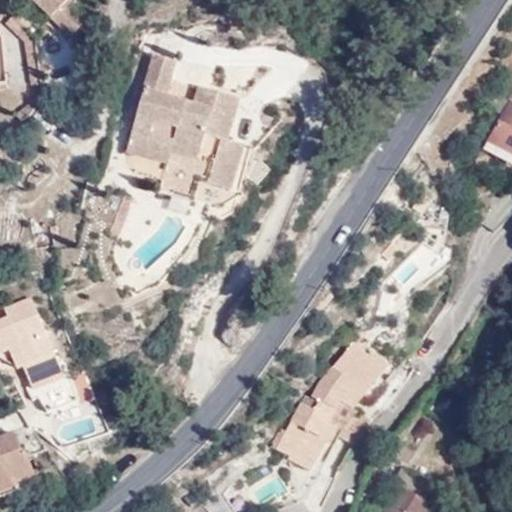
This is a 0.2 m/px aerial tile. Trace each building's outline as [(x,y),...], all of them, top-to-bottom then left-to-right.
[(38,0),(55,16),(70,0),(38,0)] [(70,0),(55,16),(74,35),(89,19),(70,0)] [(156,56),(133,133),(175,146),(170,160),(170,161),(168,170),(203,181),(231,190),(244,146),(228,141),(241,100),(200,87),(193,107),(168,99),(179,63),(156,56)] [(511,101),(485,146),(511,161),(511,101)] [(170,160),(175,146),(133,133),(128,148),(170,161),(170,160)] [(196,203),(203,181),(168,170),(161,192),(196,203)] [(114,192),(104,218),(122,225),(132,199),(114,192)] [(122,225),(104,218),(101,226),(119,233),(122,225)] [(48,414),(79,400),(81,399),(72,379),(70,379),(66,381),(31,300),(7,310),(9,318),(0,321),(0,354),(11,350),(20,368),(34,401),(41,397),(48,414)] [(342,402),(353,408),(389,366),(372,353),(368,356),(354,346),(312,396),(318,405),(314,411),(300,406),(285,434),(279,432),(271,450),(289,458),(289,463),(309,472),(336,427),(329,422),(342,402)] [(79,381),(87,401),(97,397),(86,373),(77,376),(79,381)] [(72,379),(81,399),(79,400),(81,404),(87,401),(79,381),(77,376),(72,379)] [(342,431),(357,415),(360,412),(353,408),(342,402),(329,422),(336,427),(342,431)] [(364,431),(372,425),(357,415),(342,431),(357,443),(364,431)] [(320,477),(342,431),(336,427),(309,472),(320,477)] [(0,493),(20,485),(18,481),(35,474),(28,456),(23,457),(13,433),(0,438),(0,493)] [(436,508),(444,496),(398,468),(387,484),(398,491),(386,511),(427,511),(430,508),(436,508)]
